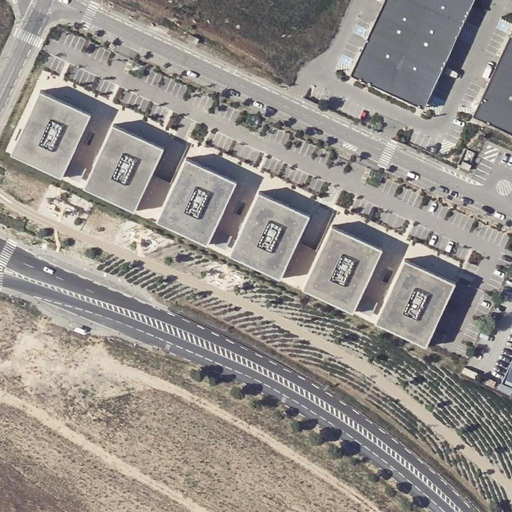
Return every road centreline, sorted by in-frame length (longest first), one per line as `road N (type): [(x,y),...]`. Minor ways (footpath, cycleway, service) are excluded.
road 1 (secondary): [(457,511),(365,426),(263,361),(0,251)]
road 2 (secondary): [(0,277),(240,370),(360,440),(453,511)]
road 3 (unclassified): [(57,0),(511,211)]
